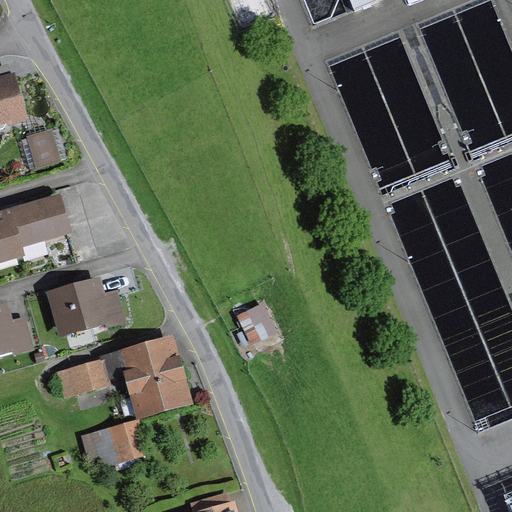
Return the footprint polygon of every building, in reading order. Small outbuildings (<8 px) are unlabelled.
[(349,0),(354,12),(379,2),(378,0),(349,0)] [(7,79),(0,80),(0,132),(21,127),(7,79)] [(46,136),(24,142),(33,172),(55,166),(46,136)] [(55,200),(0,215),(0,267),(18,262),(15,254),(66,239),(55,200)] [(93,279),(41,295),(56,341),(97,328),(100,336),(124,328),(114,299),(100,303),(93,279)] [(239,314),(253,348),(281,336),(268,303),(239,314)] [(4,310),(0,310),(0,356),(10,354),(11,360),(35,354),(27,317),(7,322),(4,310)] [(139,437),(192,422),(172,351),(77,377),(83,401),(126,390),(139,437)] [(141,461),(134,432),(108,438),(116,467),(141,461)]
